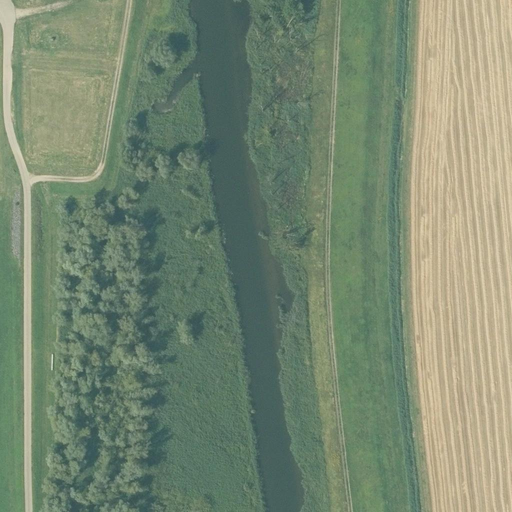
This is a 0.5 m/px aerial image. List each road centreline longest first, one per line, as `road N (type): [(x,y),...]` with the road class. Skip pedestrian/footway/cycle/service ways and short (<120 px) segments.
road 1 (track): [(339,0),(327,288),(350,511)]
road 2 (unclassified): [(28,511),(24,161),(7,114),(7,13),(0,6)]
